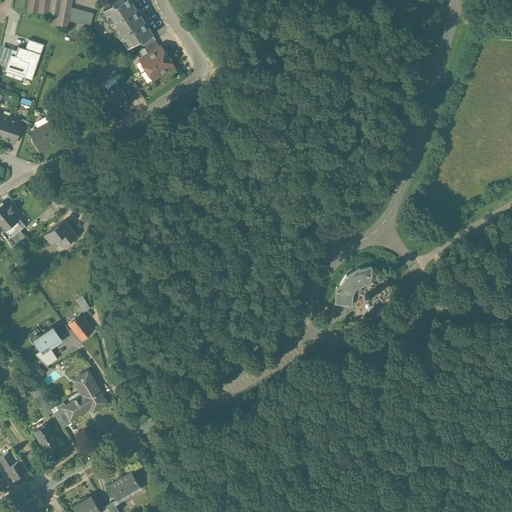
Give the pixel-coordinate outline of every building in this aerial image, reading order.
[(28,0),(26,10),(58,15),(56,26),(67,28),(68,20),(70,7),(71,0),(28,0)] [(131,0),(113,0),(112,1),(113,3),(103,9),(127,47),(141,38),(142,41),(152,34),(153,34),(131,0)] [(93,13),(70,7),(68,20),(78,22),(79,21),(85,23),(90,24),(93,13)] [(85,23),(79,21),(78,22),(77,29),(83,31),(85,23)] [(152,34),(142,41),(146,46),(155,40),(155,39),(152,34)] [(146,46),(144,47),(147,52),(158,45),(155,40),(146,46)] [(161,45),(139,59),(146,70),(168,55),(161,45)] [(40,54),(18,46),(15,56),(11,54),(6,69),(24,75),(23,77),(32,80),(40,54)] [(168,55),(146,70),(152,80),(174,65),(168,55)] [(113,64),(109,57),(104,61),(108,67),(113,64)] [(123,90),(118,82),(118,83),(116,79),(114,76),(106,81),(108,85),(105,86),(107,90),(107,89),(119,108),(130,101),(123,90)] [(126,83),(121,76),(116,79),(118,83),(118,82),(123,90),(128,87),(126,83)] [(138,90),(131,79),(126,83),(128,87),(133,94),(138,90)] [(97,96),(101,104),(108,115),(119,108),(107,89),(107,90),(97,96)] [(97,96),(94,93),(89,96),(96,107),(101,104),(97,96)] [(87,107),(66,120),(75,133),(96,120),(87,107)] [(60,124),(52,112),(45,116),(48,122),(51,121),(54,127),(60,124)] [(0,114),(0,137),(2,138),(9,117),(0,114)] [(21,121),(9,117),(2,138),(14,142),(18,130),(21,121)] [(28,121),(22,118),(21,121),(18,130),(24,132),(28,121)] [(48,122),(30,132),(40,149),(60,138),(54,127),(51,121),(48,122)] [(16,211),(9,203),(6,205),(5,202),(3,204),(2,203),(0,204),(0,226),(3,231),(1,233),(7,240),(18,231),(18,232),(24,227),(14,213),(16,211)] [(96,215),(85,210),(81,221),(92,226),(96,215)] [(76,237),(64,221),(45,235),(51,244),(57,239),(58,240),(61,238),(66,245),(76,237)] [(18,231),(7,240),(13,248),(24,239),(18,232),(18,231)] [(359,267),(346,274),(345,273),(338,286),(337,286),(335,300),(343,301),(343,300),(353,300),(353,296),(354,291),(355,288),(357,285),(360,282),(363,280),(366,279),(370,278),(370,273),(371,273),(371,265),(359,268),(359,267)] [(377,298),(377,297),(377,295),(376,294),(375,293),(373,292),(371,293),(370,294),(369,295),(369,297),(369,298),(370,300),(371,301),(373,301),(375,300),(376,300),(377,298)] [(89,307),(82,296),(76,300),(83,311),(89,307)] [(93,330),(80,313),(68,323),(81,340),(93,330)] [(52,325),(32,338),(40,350),(42,353),(51,348),(62,340),(52,325)] [(51,348),(42,353),(40,350),(35,353),(47,365),(57,358),(51,348)] [(43,369),(38,365),(34,369),(39,374),(43,369)] [(87,370),(73,379),(79,388),(80,387),(87,397),(79,402),(75,396),(74,397),(75,399),(65,405),(63,400),(56,405),(59,409),(54,412),(56,416),(66,410),(70,418),(90,406),(92,410),(106,401),(87,370)] [(37,387),(32,390),(36,397),(42,394),(37,387)] [(51,410),(42,394),(36,397),(45,413),(51,410)] [(66,410),(56,416),(62,426),(72,420),(70,418),(66,410)] [(59,442),(47,422),(33,430),(45,450),(59,442)] [(14,462),(8,452),(0,456),(0,458),(13,479),(28,470),(20,459),(14,462)] [(130,470),(107,484),(117,501),(141,488),(130,470)] [(90,494),(73,505),(77,511),(100,511),(99,508),(90,494)] [(116,511),(119,511),(112,500),(105,504),(110,511),(116,511)]
